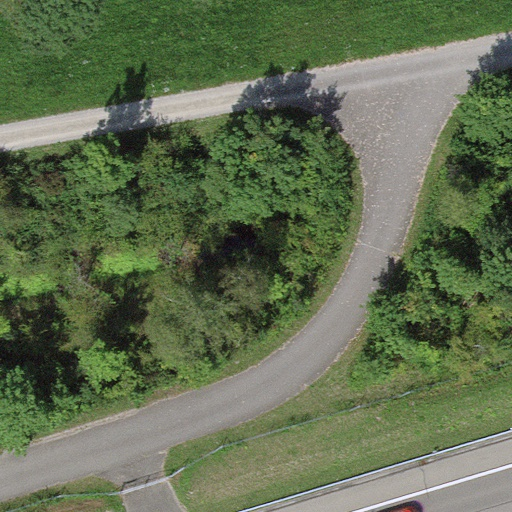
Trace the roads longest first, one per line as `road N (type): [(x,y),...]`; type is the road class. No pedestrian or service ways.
road 1 (track): [(0,481),(238,400),(312,357),(361,290),(392,193),(397,71)]
road 2 (track): [(397,71),(0,142)]
